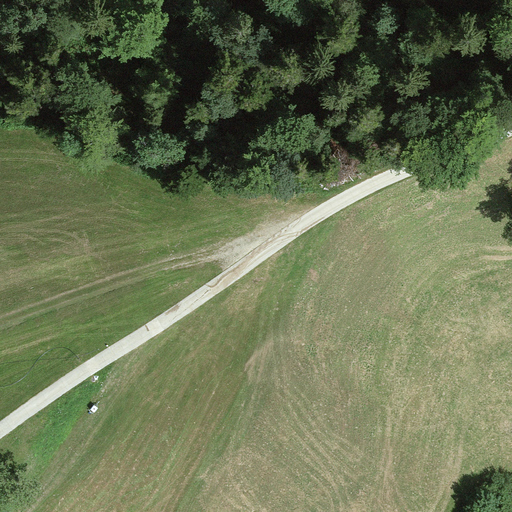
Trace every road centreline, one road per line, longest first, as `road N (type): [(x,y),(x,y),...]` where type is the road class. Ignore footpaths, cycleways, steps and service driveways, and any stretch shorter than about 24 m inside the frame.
road 1 (track): [(0,429),(355,192),(511,125)]
road 2 (track): [(0,322),(217,255),(259,255)]
